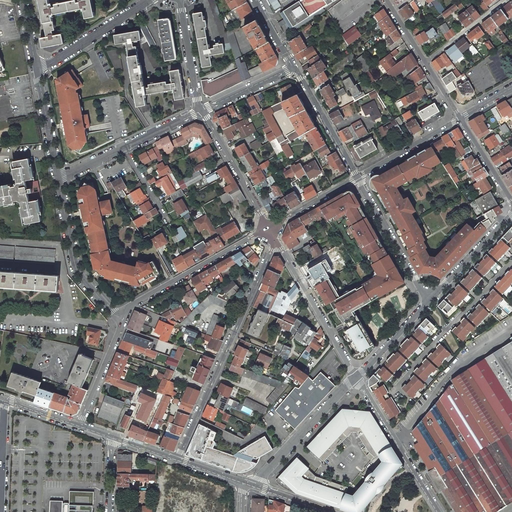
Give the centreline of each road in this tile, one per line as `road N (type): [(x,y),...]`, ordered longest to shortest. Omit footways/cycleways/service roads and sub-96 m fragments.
road 1 (residential): [(268,227),(272,249),(176,460)]
road 2 (residential): [(122,320),(127,307),(268,227)]
road 3 (residential): [(268,227),(355,377)]
road 4 (residential): [(122,320),(76,270),(58,179)]
road 5 (residential): [(439,511),(355,377)]
road 6 (residential): [(355,377),(253,485)]
road 7 (residential): [(428,301),(357,178)]
road 8 (residential): [(386,0),(460,117)]
road 9 (residential): [(200,111),(268,227)]
road 10 (residential): [(36,68),(150,0)]
road 11 (residential): [(357,178),(292,67)]
road 12 (residential): [(511,213),(428,301)]
